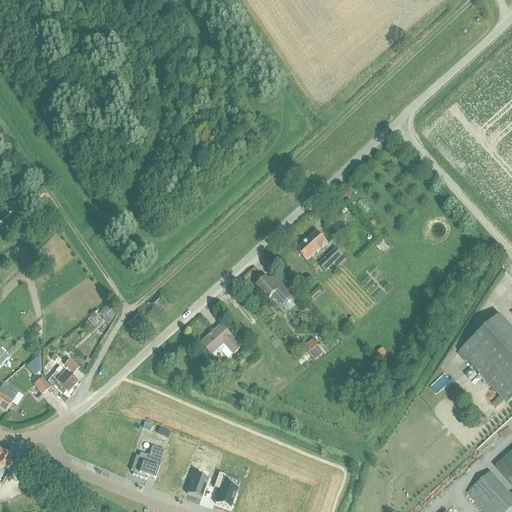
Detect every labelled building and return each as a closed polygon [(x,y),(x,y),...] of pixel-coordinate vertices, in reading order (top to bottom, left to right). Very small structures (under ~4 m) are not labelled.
[(327,243),(323,239),(317,232),(295,252),(298,256),(299,255),(306,263),(327,243)] [(335,248),(318,265),(325,272),(335,262),(339,267),(346,260),(342,256),(335,248)] [(276,295),(274,297),(282,305),(292,296),(276,279),(271,284),(266,278),(256,287),(268,300),(274,294),(276,295)] [(320,306),(330,301),(328,296),(318,301),(320,306)] [(107,306),(99,315),(104,319),(103,320),(108,325),(112,320),(117,314),(112,310),(107,306)] [(138,315),(129,322),(134,328),(142,321),(138,315)] [(511,330),(499,316),(459,352),(499,398),(491,405),(496,409),(504,402),(506,405),(511,399),(511,330)] [(239,347),(230,337),(231,337),(220,324),(199,343),(210,356),(217,350),(219,353),(220,352),(227,359),(231,355),(239,347)] [(37,325),(32,329),(37,333),(41,329),(37,325)] [(312,341),(304,348),(314,361),(323,354),(312,341)] [(381,349),(375,354),(382,362),(388,356),(381,349)] [(39,357),(26,368),(33,377),(39,372),(39,357)] [(70,360),(64,366),(73,375),(79,369),(70,360)] [(55,373),(47,382),(62,396),(67,391),(68,392),(77,383),(66,372),(60,368),(55,373)] [(41,380),(35,384),(33,386),(41,396),(49,389),(41,380)] [(2,383),(0,387),(0,409),(5,413),(18,393),(2,383)] [(136,456),(131,471),(133,472),(132,475),(146,480),(147,477),(155,480),(165,452),(152,447),(148,456),(140,454),(139,457),(136,456)] [(0,469),(5,471),(12,458),(11,457),(8,455),(3,452),(0,456),(0,469)] [(511,452),(495,468),(511,486),(511,452)] [(467,493),(483,511),(508,511),(511,509),(511,492),(492,470),(467,493)] [(219,474),(213,489),(220,491),(215,504),(230,510),(238,489),(223,484),(225,476),(219,474)] [(194,475),(187,495),(201,500),(208,480),(194,475)] [(244,486),(237,508),(237,509),(238,508),(238,505),(244,507),(243,509),(244,510),(243,511),(261,511),(266,500),(256,497),(257,491),(245,487),(245,486),(244,486)]
